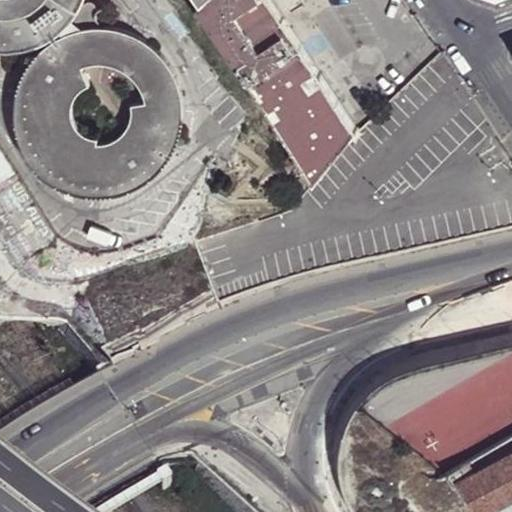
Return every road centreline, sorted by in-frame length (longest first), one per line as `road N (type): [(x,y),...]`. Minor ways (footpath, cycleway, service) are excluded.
road 1 (primary): [(511,281),(188,364),(128,391),(0,476)]
road 2 (primary): [(148,432),(373,343)]
road 3 (motorway): [(302,502),(300,454),(320,388),(373,343)]
road 4 (tertiary): [(148,432),(176,427),(231,440),(302,502)]
road 5 (primary): [(31,511),(148,432)]
road 6 (primary): [(373,343),(511,314)]
